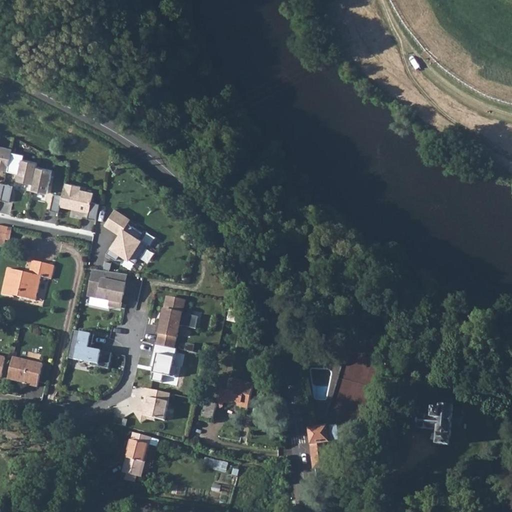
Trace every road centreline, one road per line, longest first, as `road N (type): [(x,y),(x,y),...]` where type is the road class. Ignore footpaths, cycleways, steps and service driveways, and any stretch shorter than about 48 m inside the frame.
road 1 (tertiary): [(311,511),(275,336),(221,223),(136,144),(0,72)]
road 2 (residential): [(82,414),(127,383),(140,312)]
